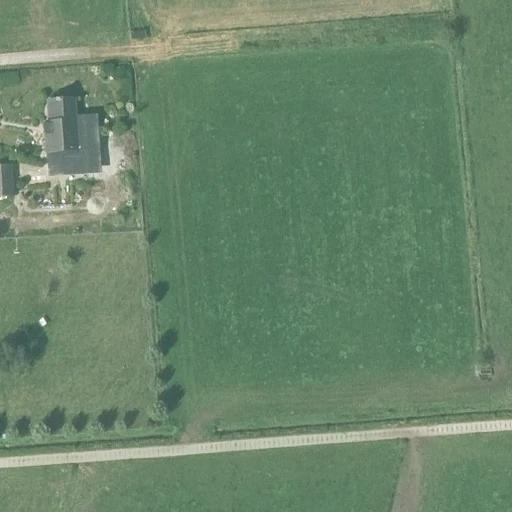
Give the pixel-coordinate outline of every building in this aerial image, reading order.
[(46,122),(41,122),(42,154),(76,152),(76,147),(84,146),(83,135),(75,135),(73,97),(44,99),(46,122)] [(97,157),(119,159),(120,140),(98,138),(97,157)] [(131,159),(100,160),(101,194),(132,193),(131,159)] [(0,198),(13,197),(12,165),(0,166),(0,198)] [(22,190),(43,184),(39,169),(18,174),(22,190)]
